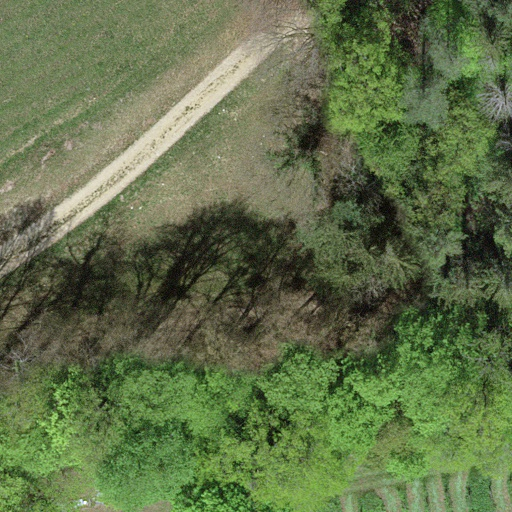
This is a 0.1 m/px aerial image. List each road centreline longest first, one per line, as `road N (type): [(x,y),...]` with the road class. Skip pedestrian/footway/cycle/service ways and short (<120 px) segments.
road 1 (track): [(0,304),(105,291),(314,290),(511,266)]
road 2 (track): [(0,270),(62,233),(325,0)]
road 3 (track): [(200,511),(511,453)]
